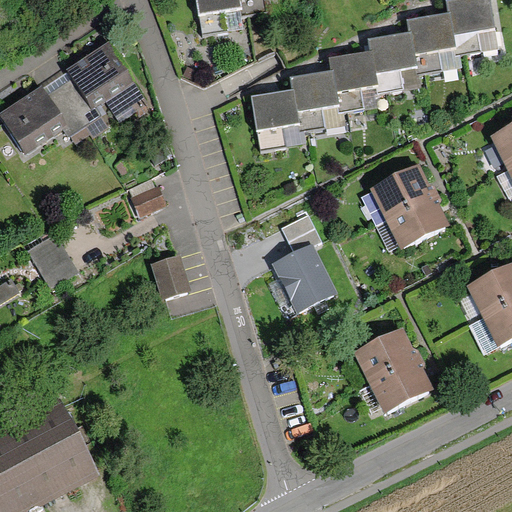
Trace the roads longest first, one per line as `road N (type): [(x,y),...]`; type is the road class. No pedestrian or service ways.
road 1 (residential): [(136,0),(293,509)]
road 2 (residential): [(511,397),(293,509)]
